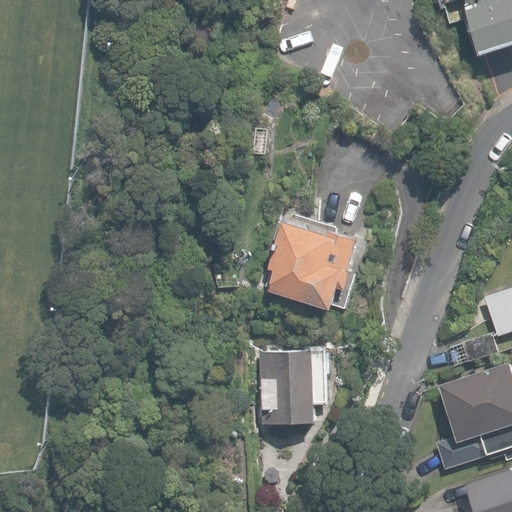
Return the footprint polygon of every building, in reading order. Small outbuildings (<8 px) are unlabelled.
[(511,42),(511,0),(480,0),(463,5),(477,53),(511,42)] [(342,311),(361,239),(284,220),(266,292),(342,311)] [(511,329),(511,283),(477,294),(490,337),(511,329)] [(442,338),(452,364),(474,356),(464,330),(442,338)] [(314,345),(252,348),(256,422),(318,419),(314,345)] [(511,452),(511,364),(510,359),(430,383),(446,431),(424,440),(432,468),(484,451),(511,452)] [(268,446),(270,503),(311,501),(308,444),(268,446)] [(511,511),(511,461),(457,478),(467,511),(511,511)]
